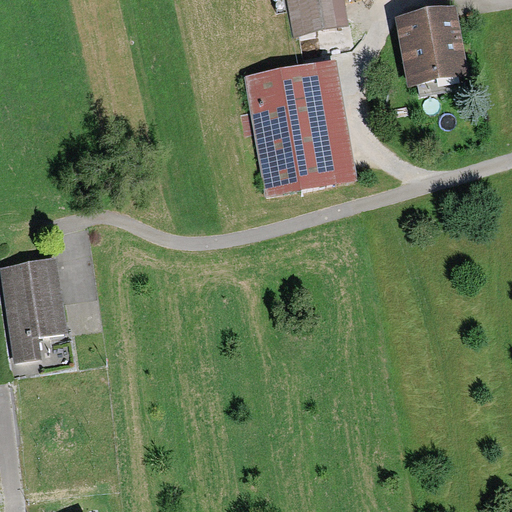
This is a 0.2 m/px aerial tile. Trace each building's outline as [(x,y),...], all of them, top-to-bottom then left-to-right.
[(326,0),(291,0),(297,28),(331,22),(326,0)] [(409,89),(462,79),(449,12),(396,22),(409,89)] [(265,191),(346,177),(328,69),(247,82),(265,191)] [(56,262),(1,271),(15,365),(41,361),(39,343),(68,339),(64,316),(56,262)] [(54,431),(37,433),(41,465),(42,475),(93,468),(88,425),(80,426),(76,397),(50,400),(54,431)]
